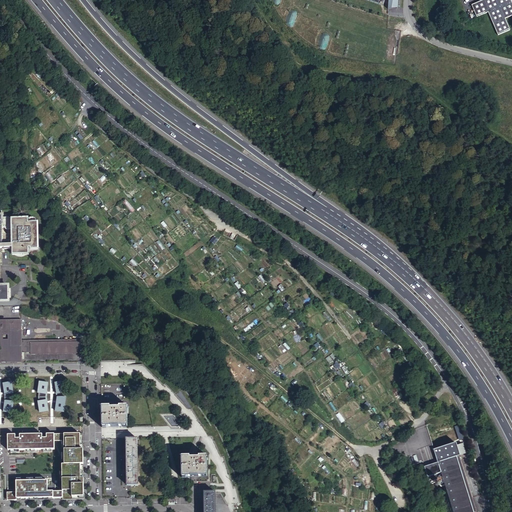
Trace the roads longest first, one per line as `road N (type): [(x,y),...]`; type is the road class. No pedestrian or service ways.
road 1 (secondary): [(3,0),(115,122),(359,288),(417,339),(476,434),(492,511)]
road 2 (trunk): [(38,0),(134,102),(395,282),(456,348),(511,438)]
road 3 (trunk): [(322,210),(166,109),(56,0)]
road 4 (trunk): [(322,210),(153,73),(81,0)]
road 5 (trunk): [(511,406),(435,301),(322,210)]
road 6 (track): [(419,422),(286,260),(246,236)]
road 7 (residential): [(0,368),(89,368),(91,432)]
road 8 (unclassified): [(405,0),(415,30),(432,42),(511,64)]
